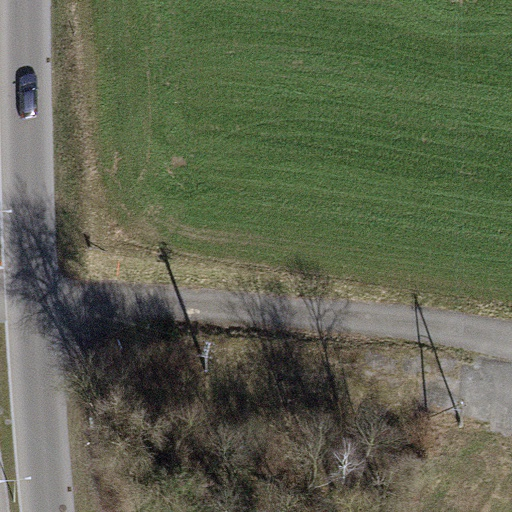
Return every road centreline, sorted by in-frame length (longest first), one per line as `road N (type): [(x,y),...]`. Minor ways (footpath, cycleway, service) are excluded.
road 1 (residential): [(511,338),(343,317),(34,300)]
road 2 (tertiary): [(34,300),(26,0)]
road 3 (tertiary): [(51,511),(34,300)]
